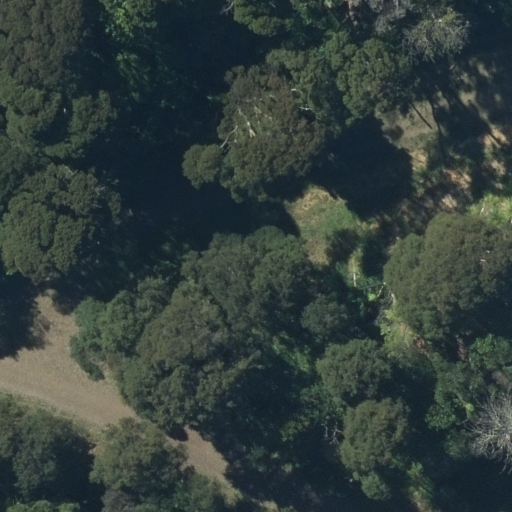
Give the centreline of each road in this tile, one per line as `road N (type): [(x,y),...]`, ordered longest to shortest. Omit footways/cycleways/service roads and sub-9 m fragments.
road 1 (track): [(0,329),(272,219),(511,139)]
road 2 (track): [(0,422),(232,511)]
